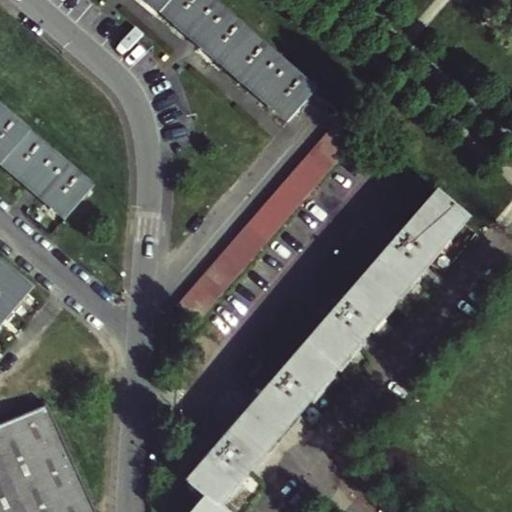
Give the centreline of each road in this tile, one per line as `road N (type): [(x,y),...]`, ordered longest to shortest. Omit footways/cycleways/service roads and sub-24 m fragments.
road 1 (residential): [(29,0),(122,79),(141,111),(150,180),(140,340)]
road 2 (residential): [(352,511),(308,475),(511,221)]
road 3 (residential): [(140,340),(0,218)]
road 4 (residential): [(130,511),(140,340)]
